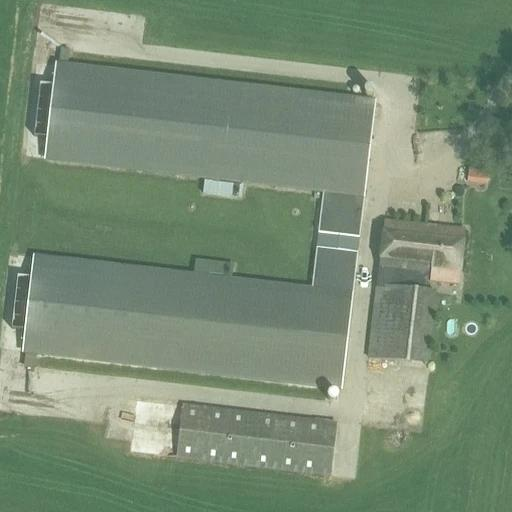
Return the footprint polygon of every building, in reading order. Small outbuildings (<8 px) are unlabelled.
[(90,9),(57,7),(56,24),(89,27),(90,9)] [(363,200),(375,103),(57,66),(54,87),(40,85),(34,137),(48,139),(46,159),(324,191),(324,195),(363,200)] [(363,200),(324,195),(319,233),(359,238),(363,200)] [(465,230),(385,221),(378,285),(427,290),(429,274),(432,275),(431,281),(459,285),(465,230)] [(356,257),(317,253),(312,294),(34,262),(23,355),(340,392),(356,257)] [(436,291),(378,285),(370,358),(428,365),(436,291)] [(12,403),(44,404),(44,387),(13,387),(12,403)] [(331,476),(337,424),(136,400),(130,452),(331,476)]
